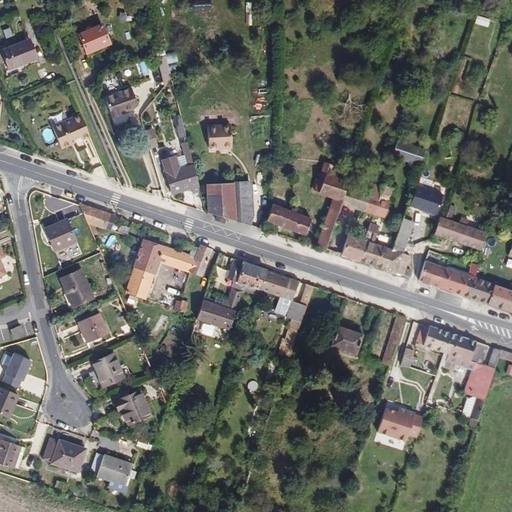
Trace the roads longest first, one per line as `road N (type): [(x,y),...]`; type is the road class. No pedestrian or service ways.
road 1 (primary): [(24,168),(435,307)]
road 2 (residential): [(33,307),(17,197),(24,168)]
